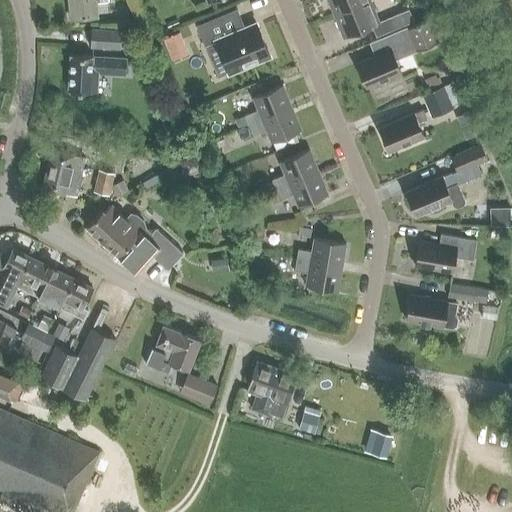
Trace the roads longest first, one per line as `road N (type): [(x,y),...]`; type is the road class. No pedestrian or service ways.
road 1 (unclassified): [(358,363),(147,290),(0,202)]
road 2 (residential): [(358,363),(378,223),(284,0)]
road 3 (tertiary): [(0,171),(27,94),(19,0)]
road 4 (unclassified): [(511,393),(358,363)]
